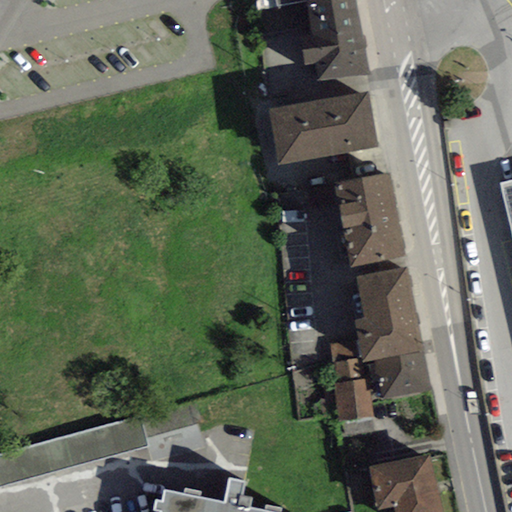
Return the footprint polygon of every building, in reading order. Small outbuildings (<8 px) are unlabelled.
[(256,0),(258,10),(303,0),(303,5),(333,0),(256,0)] [(367,72),(354,0),(333,0),(303,5),(308,32),(300,34),(306,65),(314,63),(318,81),(367,72)] [(268,109),(278,166),(377,148),(367,92),(268,109)] [(350,268),(405,257),(388,174),(333,185),(350,268)] [(511,179),(500,182),(511,231),(511,179)] [(330,186),(309,192),(314,209),(334,204),(330,186)] [(407,268),(358,278),(366,319),(355,321),(364,363),(375,360),(424,350),(407,268)] [(357,341),(330,345),(333,363),(337,362),(357,359),(360,359),(357,341)] [(382,399),(432,390),(424,350),(375,360),(382,399)] [(357,359),(337,362),(339,382),(361,379),(357,359)] [(333,382),(338,421),(373,417),(370,390),(367,391),(365,379),(361,379),(339,382),(333,382)] [(145,420),(0,455),(0,488),(153,451),(145,420)] [(394,511),(442,511),(430,453),(368,466),(377,510),(393,506),(394,511)] [(222,502),(164,490),(162,502),(156,501),(154,511),(160,511),(159,511),(267,511),(250,508),(252,498),(241,496),(244,483),(228,479),(222,502)]
